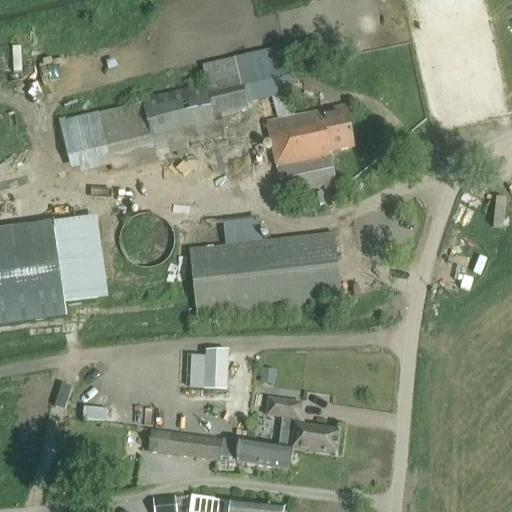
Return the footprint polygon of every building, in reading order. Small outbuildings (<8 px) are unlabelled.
[(207,91),(70,124),(81,173),(218,140),(213,118),(248,110),(246,101),(260,98),(256,82),(250,56),(202,67),(204,78),(207,91)] [(288,74),(256,82),(260,98),(261,102),(293,95),(288,74)] [(346,107),(266,125),(282,197),(324,188),(325,193),(338,190),(330,153),(355,149),(346,107)] [(126,257),(166,259),(167,217),(128,215),(126,257)] [(265,245),(262,221),(215,226),(218,250),(190,254),(198,321),(341,304),(334,237),(265,245)] [(0,328),(67,319),(54,226),(0,233),(0,328)] [(233,388),(244,389),(245,350),(234,350),(233,388)] [(264,373),(263,382),(275,384),(276,374),(264,373)] [(283,421),(279,450),(293,452),(293,453),(337,459),(341,434),(305,429),(300,423),(302,407),(269,403),(267,419),(283,421)] [(290,473),(293,453),(293,452),(279,450),(239,445),(239,447),(223,445),(223,444),(151,435),(148,455),(220,464),(221,459),(237,461),(237,466),(290,473)] [(86,466),(65,468),(67,494),(88,493),(86,466)] [(283,511),(283,510),(231,503),(231,505),(216,503),(216,501),(191,498),(189,511),(283,511)] [(177,511),(175,499),(151,502),(153,511),(177,511)]
